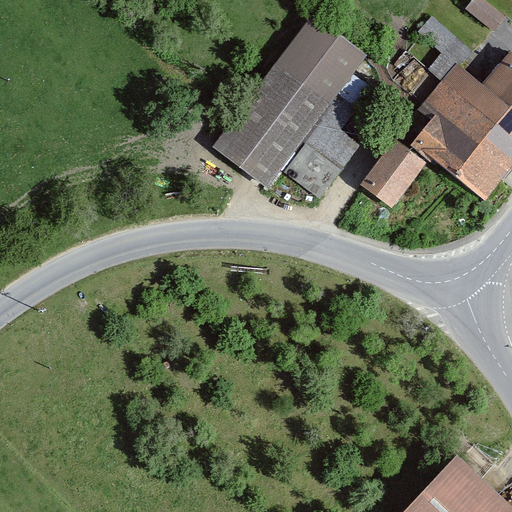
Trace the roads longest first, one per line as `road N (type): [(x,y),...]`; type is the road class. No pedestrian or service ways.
road 1 (tertiary): [(0,311),(90,259),(176,236),(264,236),(424,282),(458,278)]
road 2 (residential): [(511,385),(458,278)]
